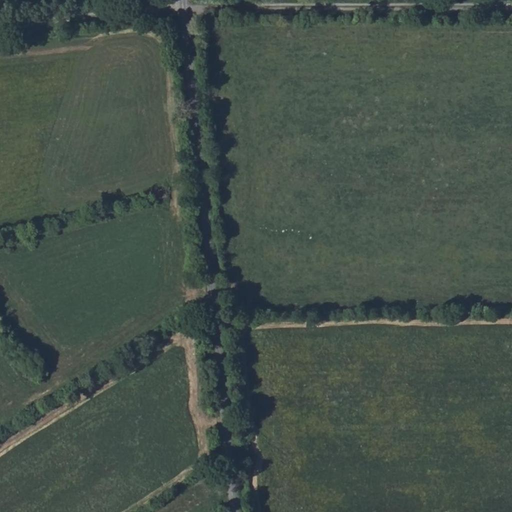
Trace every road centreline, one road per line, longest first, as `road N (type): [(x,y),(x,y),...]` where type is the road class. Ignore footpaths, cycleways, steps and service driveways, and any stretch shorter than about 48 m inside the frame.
road 1 (unclassified): [(183,0),(231,511)]
road 2 (track): [(511,11),(184,8),(0,29)]
